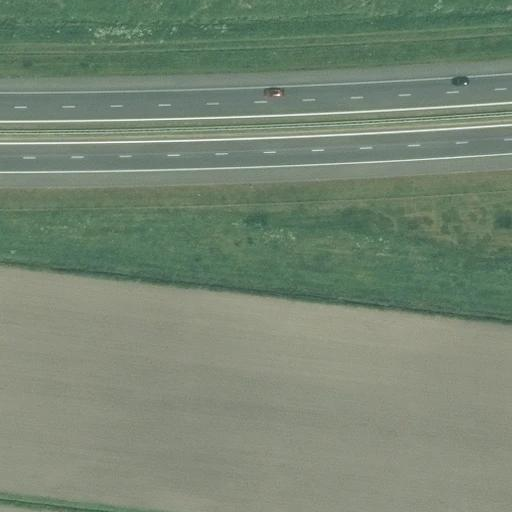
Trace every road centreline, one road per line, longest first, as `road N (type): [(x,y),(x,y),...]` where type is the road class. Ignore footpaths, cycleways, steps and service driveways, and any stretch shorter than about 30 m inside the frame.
road 1 (motorway): [(0,159),(511,140)]
road 2 (motorway): [(511,90),(0,109)]
